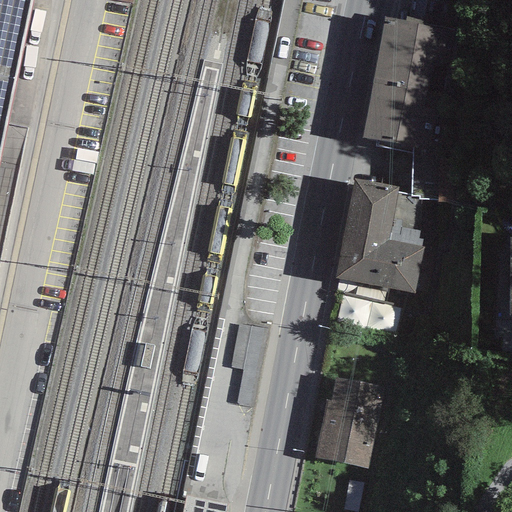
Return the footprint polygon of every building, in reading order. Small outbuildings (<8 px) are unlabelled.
[(0,0),(0,149),(31,0),(0,0)] [(443,30),(383,20),(361,136),(422,147),(443,30)] [(414,293),(424,247),(388,240),(398,188),(354,179),(336,279),(414,293)] [(341,330),(400,340),(405,312),(346,302),(341,330)] [(251,327),(236,405),(252,408),(267,328),(251,327)] [(336,377),(330,401),(379,411),(384,388),(336,377)] [(314,458),(367,468),(379,411),(330,401),(325,400),(314,458)] [(226,511),(228,505),(186,496),(182,511),(226,511)]
